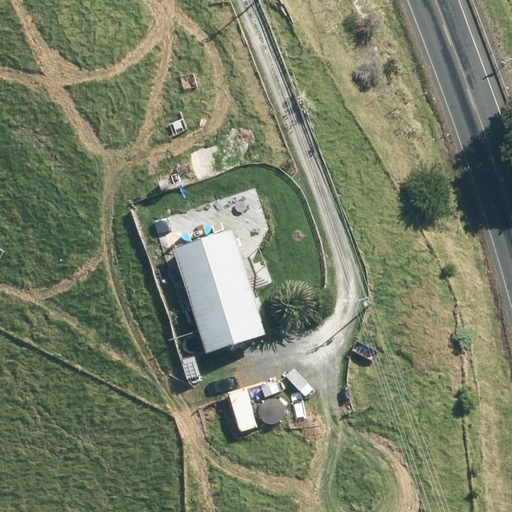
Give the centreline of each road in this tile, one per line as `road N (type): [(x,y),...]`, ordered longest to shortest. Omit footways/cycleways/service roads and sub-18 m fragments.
road 1 (unknown): [(239,0),(315,190),(332,273),(332,308),(309,333),(254,364)]
road 2 (secondary): [(511,221),(432,0)]
